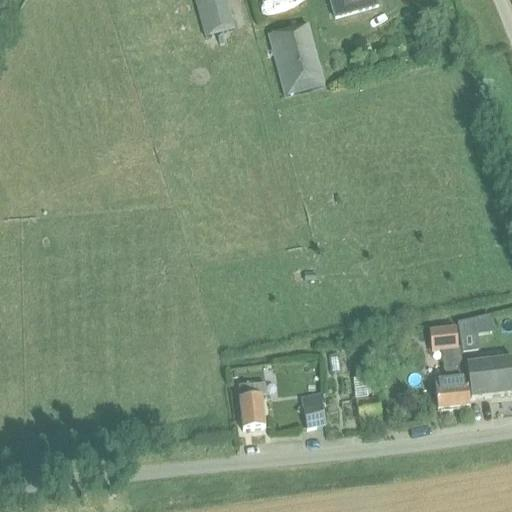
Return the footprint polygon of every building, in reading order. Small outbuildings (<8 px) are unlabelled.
[(225,0),(195,0),(206,40),(221,36),(234,32),(226,3),(225,0)] [(329,0),(335,21),(378,9),(375,0),(329,0)] [(286,101),(322,91),(305,30),(269,40),(286,101)] [(471,324),(459,327),(463,356),(479,354),(477,338),(492,336),(490,320),(471,324)] [(455,333),(428,337),(431,358),(442,357),(446,386),(435,388),(439,416),(469,412),(465,384),(463,384),(459,354),(459,353),(458,353),(455,333)] [(511,363),(467,369),(471,403),(511,397),(511,363)] [(316,387),(314,376),(303,378),(305,389),(316,387)] [(266,399),(265,389),(239,391),(242,435),(265,433),(262,399),(266,399)] [(322,399),(301,403),(303,413),(307,434),(325,430),(322,412),(325,411),(322,399)] [(379,403),(357,406),(360,425),(360,427),(382,423),(379,403)]
